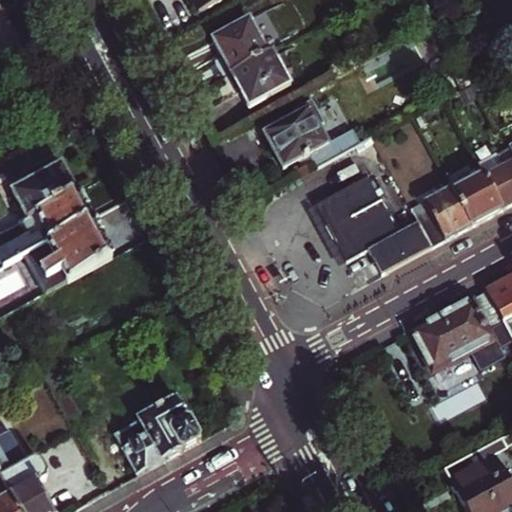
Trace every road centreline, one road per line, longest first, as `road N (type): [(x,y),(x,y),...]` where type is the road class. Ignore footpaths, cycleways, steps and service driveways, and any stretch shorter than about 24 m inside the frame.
road 1 (primary): [(94,65),(260,380)]
road 2 (primary): [(287,365),(118,52)]
road 3 (residential): [(287,365),(511,243)]
road 4 (tertiary): [(149,511),(288,433)]
